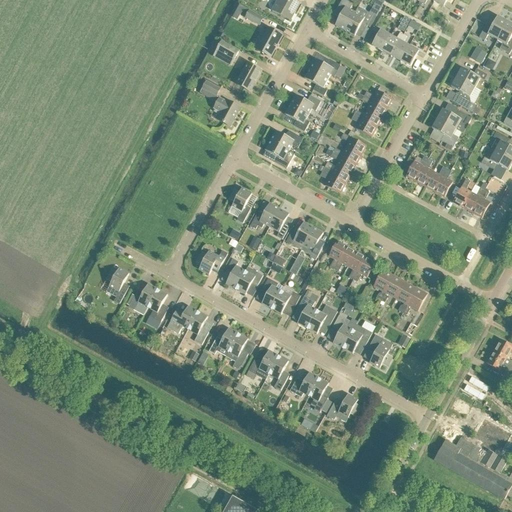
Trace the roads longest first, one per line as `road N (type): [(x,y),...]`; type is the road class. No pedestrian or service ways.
road 1 (track): [(0,344),(297,511)]
road 2 (unclassified): [(428,417),(169,274)]
road 3 (unclassified): [(235,159),(306,31)]
road 4 (unclassified): [(352,223),(235,159)]
road 5 (unclassified): [(169,274),(235,159)]
road 6 (unclassified): [(422,95),(306,31)]
road 7 (unclassified): [(428,417),(491,301)]
road 8 (unclassified): [(461,285),(352,223)]
road 9 (unclassified): [(377,179),(485,237)]
